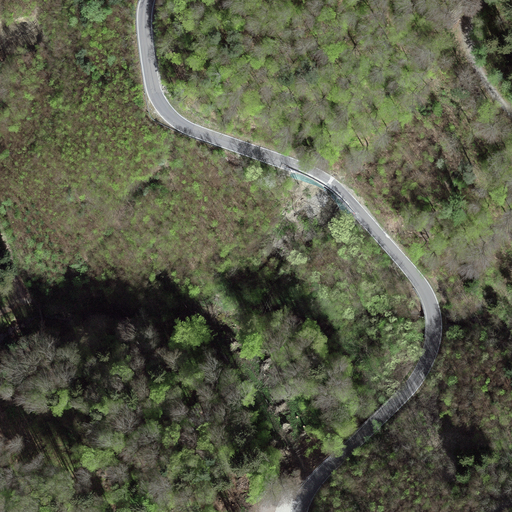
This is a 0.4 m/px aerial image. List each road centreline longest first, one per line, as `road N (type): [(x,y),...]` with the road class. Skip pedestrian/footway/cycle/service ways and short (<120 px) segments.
road 1 (tertiary): [(147,0),(153,85),(169,115),(330,182),(431,305),(433,336),(421,371),(315,479),(299,511)]
road 2 (track): [(486,0),(470,25),(470,51),(511,113)]
